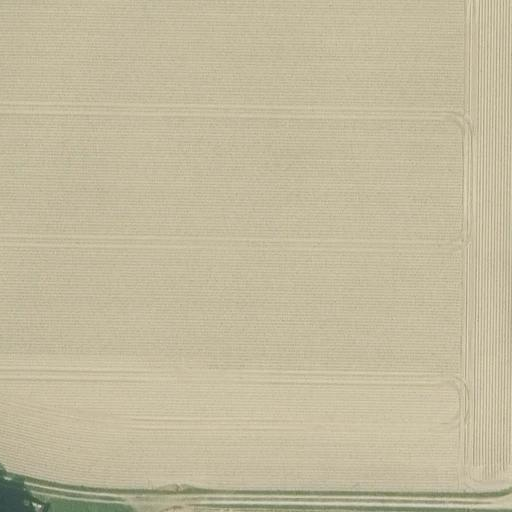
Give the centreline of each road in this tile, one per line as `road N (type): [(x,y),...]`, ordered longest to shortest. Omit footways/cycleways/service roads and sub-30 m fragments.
road 1 (track): [(511,497),(194,502),(155,504),(152,511)]
road 2 (track): [(0,482),(155,504)]
